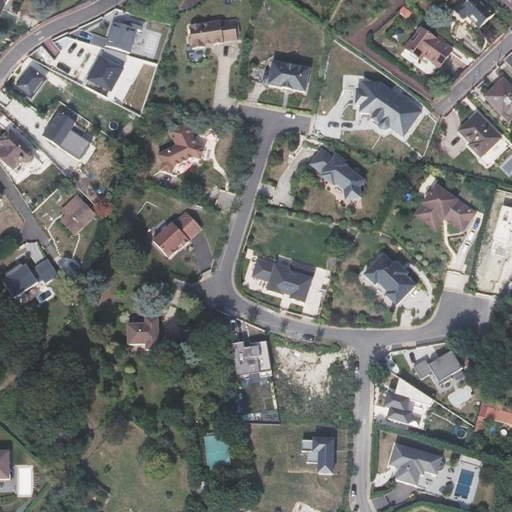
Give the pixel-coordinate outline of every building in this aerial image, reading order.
[(467,0),(465,2),(462,0),(454,8),(463,17),(467,13),(474,19),(479,15),(485,21),(493,14),(486,7),(488,6),(486,3),(482,0),(467,0)] [(511,8),(511,0),(503,0),(511,9),(511,8)] [(479,15),(474,19),(480,26),(485,21),(479,15)] [(222,41),(236,39),(234,20),(220,22),(220,21),(189,25),(190,36),(188,38),(189,44),(191,46),(192,49),(204,47),(204,45),(212,44),(222,43),(222,41)] [(112,22),(106,46),(125,51),(127,52),(134,28),(136,29),(136,25),(127,22),(126,26),(112,22)] [(431,42),(434,39),(418,28),(404,49),(419,59),(422,55),(439,66),(450,50),(442,45),(440,43),(437,46),(431,42)] [(436,36),(434,39),(431,42),(437,46),(440,43),(442,45),(444,41),(436,36)] [(511,51),(503,58),(511,67),(511,51)] [(130,74),(103,60),(91,84),(118,98),(130,74)] [(280,88),(280,89),(281,89),(290,91),(292,91),(304,93),(309,70),(296,67),(284,65),(272,62),(270,73),(266,73),(263,75),(262,81),(264,84),(268,85),(267,86),(280,88)] [(30,97),(44,79),(30,68),(16,86),(30,97)] [(511,88),(503,78),(491,89),(494,92),(488,98),(506,117),(511,111),(511,88)] [(393,131),(407,141),(426,113),(380,82),(362,82),(361,92),(353,92),(354,108),(363,109),(363,117),(369,117),(390,133),(393,131)] [(57,148),(78,118),(66,110),(62,116),(59,114),(42,137),(57,148)] [(479,154),(499,136),(476,111),(457,128),(469,141),(468,143),(479,154)] [(204,148),(196,146),(185,124),(169,132),(176,146),(157,156),(161,164),(159,171),(171,175),(173,168),(193,158),(200,160),(204,148)] [(2,153),(16,171),(22,165),(26,167),(31,165),(33,162),(33,158),(31,156),(10,135),(0,145),(0,146),(4,151),(2,153)] [(336,157),(324,149),(313,164),(326,172),(325,174),(347,191),(349,201),(365,199),(365,188),(370,181),(350,167),(352,164),(338,154),(336,157)] [(0,159),(13,173),(16,171),(2,153),(0,155),(0,159)] [(417,211),(433,223),(441,213),(444,213),(460,224),(470,211),(435,186),(417,211)] [(511,195),(501,193),(472,291),(504,296),(503,314),(511,314),(511,195)] [(71,232),(92,212),(76,195),(61,209),(65,214),(59,220),(71,232)] [(474,214),(470,211),(460,224),(444,213),(441,213),(433,223),(417,211),(414,216),(435,230),(442,220),(445,220),(461,231),(474,214)] [(174,226),(189,242),(203,229),(187,213),(174,226)] [(174,226),(172,224),(161,234),(157,234),(152,238),(152,242),(168,259),(177,251),(175,249),(180,245),(183,247),(189,242),(174,226)] [(393,266),(383,256),(364,276),(375,286),(377,283),(388,293),(385,296),(396,306),(414,287),(404,277),(407,274),(395,263),(393,266)] [(292,267),(258,259),(253,276),(272,282),(270,290),(310,304),(317,279),(316,277),(318,268),(293,261),(292,267)] [(158,350),(157,319),(145,319),(145,325),(140,325),(127,325),(127,345),(145,345),(145,350),(158,350)] [(259,342),(248,343),(235,344),(241,377),(275,372),(269,341),(259,342)] [(511,426),(511,406),(482,401),(479,421),(511,426)] [(34,425),(25,417),(17,425),(27,433),(34,425)] [(46,433),(38,428),(34,434),(42,439),(46,433)] [(228,435),(211,437),(215,469),(230,468),(228,435)] [(215,469),(211,437),(205,437),(207,470),(215,469)] [(340,438),(317,437),(317,441),(316,454),(322,454),(322,465),(321,475),(338,476),(340,438)] [(310,453),(316,454),(317,441),(306,441),(306,453),(310,453)] [(423,476),(424,472),(436,475),(437,471),(441,458),(395,445),(389,466),(395,468),(397,472),(395,480),(416,486),(419,475),(423,476)] [(66,456),(58,450),(54,455),(62,461),(66,456)] [(0,479),(8,479),(8,452),(0,451),(0,479)] [(322,465),(322,454),(310,453),(310,465),(322,465)] [(470,502),(481,461),(463,456),(451,497),(470,502)] [(101,487),(87,477),(79,488),(93,498),(98,491),(101,487)] [(98,491),(93,498),(99,503),(104,496),(98,491)] [(511,511),(511,495),(507,494),(502,511),(511,511)]
